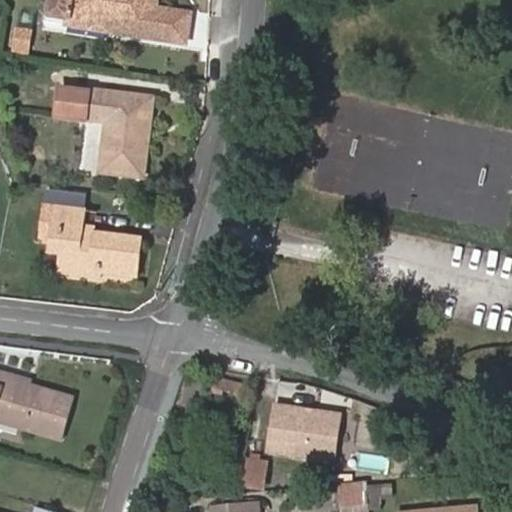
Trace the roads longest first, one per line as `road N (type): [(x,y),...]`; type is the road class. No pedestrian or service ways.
road 1 (residential): [(172,334),(358,383),(442,429),(511,495)]
road 2 (residential): [(172,334),(197,285),(237,148),(253,0)]
road 3 (residential): [(111,511),(172,334)]
road 4 (residential): [(0,318),(172,334)]
